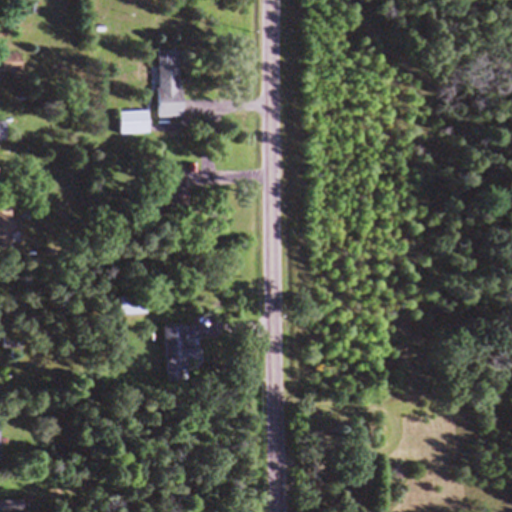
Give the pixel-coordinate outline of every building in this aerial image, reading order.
[(184,126),(184,58),(161,58),(161,126),(184,126)] [(23,62),(2,62),(2,79),(23,79),(23,62)] [(131,120),(131,125),(124,125),(125,142),(150,141),(150,120),(131,120)] [(0,150),(10,150),(10,130),(0,130),(0,150)] [(189,216),(189,180),(159,180),(159,216),(189,216)] [(0,257),(13,257),(13,203),(0,202),(0,257)] [(150,305),(123,305),(123,323),(150,323),(150,305)] [(166,335),(167,390),(188,390),(188,335),(166,335)]
